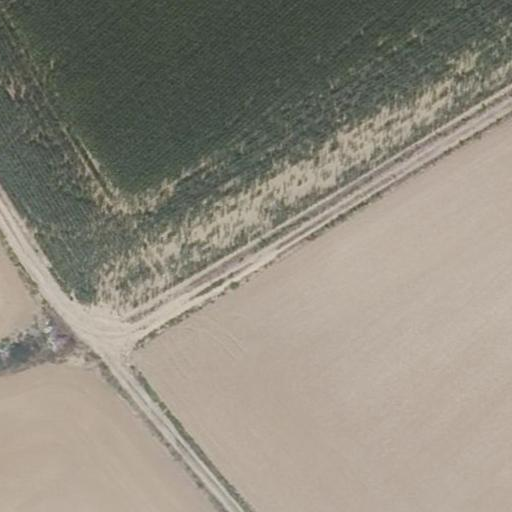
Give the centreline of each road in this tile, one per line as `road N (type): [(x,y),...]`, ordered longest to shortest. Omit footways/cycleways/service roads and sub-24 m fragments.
road 1 (track): [(511,100),(165,309),(105,335)]
road 2 (track): [(105,335),(238,511)]
road 3 (track): [(0,203),(56,296),(105,335)]
